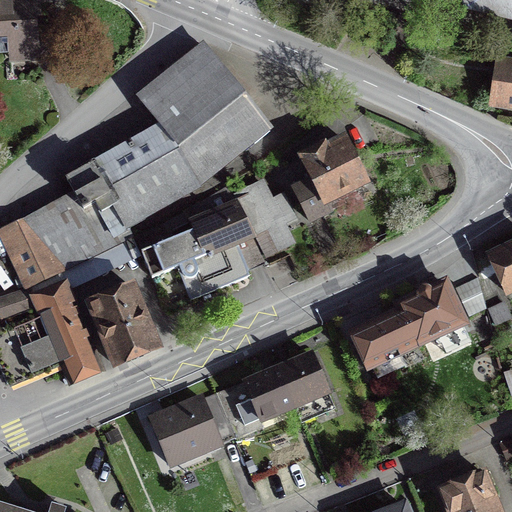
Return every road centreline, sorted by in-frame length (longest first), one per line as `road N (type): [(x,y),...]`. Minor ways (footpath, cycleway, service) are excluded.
road 1 (tertiary): [(0,442),(396,265),(511,189)]
road 2 (tertiary): [(511,165),(431,109),(198,10)]
road 3 (residential): [(0,197),(198,10)]
road 4 (residential): [(511,425),(289,511)]
